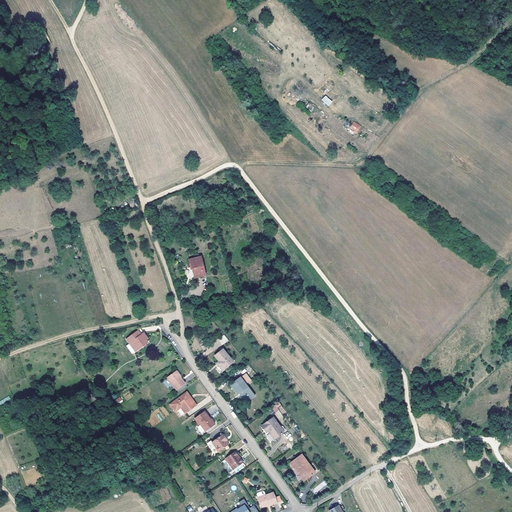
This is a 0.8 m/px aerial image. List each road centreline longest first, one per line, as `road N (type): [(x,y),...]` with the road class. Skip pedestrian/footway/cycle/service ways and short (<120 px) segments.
road 1 (track): [(380,467),(416,439),(403,397),(420,359),(505,262),(347,139)]
road 2 (track): [(177,317),(163,259),(70,35)]
road 3 (residential): [(298,509),(186,350)]
road 4 (track): [(0,358),(75,332),(167,319)]
road 5 (track): [(305,511),(377,467),(410,511)]
